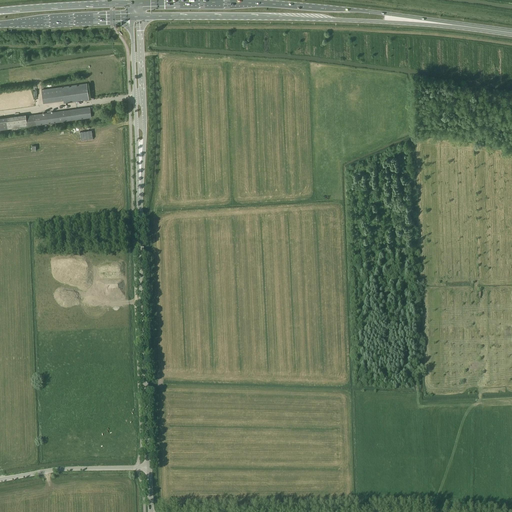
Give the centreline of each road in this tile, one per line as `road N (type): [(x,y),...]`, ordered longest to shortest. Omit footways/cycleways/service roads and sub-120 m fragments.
road 1 (primary): [(141,18),(454,25)]
road 2 (tertiary): [(147,470),(139,186)]
road 3 (primary): [(454,25),(204,0)]
road 4 (tertiary): [(132,18),(139,186)]
road 5 (tertiary): [(139,186),(141,18)]
road 6 (unclassified): [(0,484),(147,470)]
road 7 (primary): [(0,26),(132,18)]
road 8 (primary): [(131,2),(0,10)]
